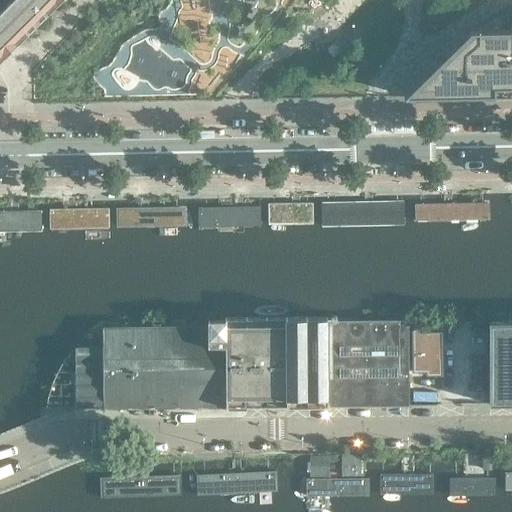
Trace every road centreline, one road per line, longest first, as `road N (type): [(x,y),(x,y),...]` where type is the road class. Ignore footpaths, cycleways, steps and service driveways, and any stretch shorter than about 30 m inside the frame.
road 1 (tertiary): [(0,156),(511,147)]
road 2 (residential): [(70,435),(511,428)]
